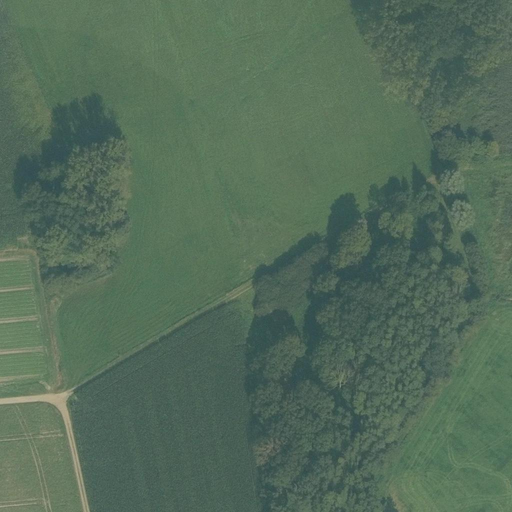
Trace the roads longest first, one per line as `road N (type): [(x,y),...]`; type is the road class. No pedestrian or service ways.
road 1 (track): [(61,398),(436,179),(473,293),(472,316),(498,328)]
road 2 (track): [(61,398),(31,256)]
